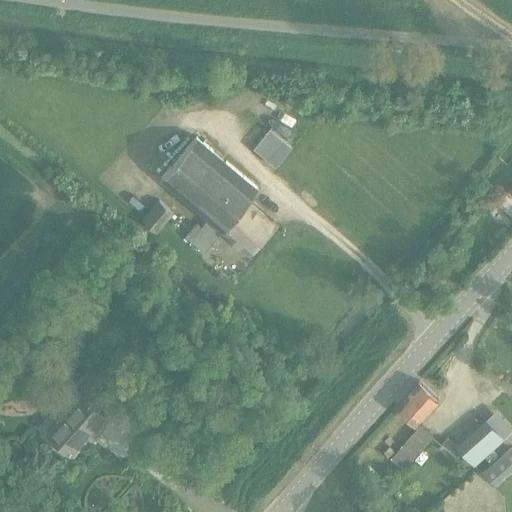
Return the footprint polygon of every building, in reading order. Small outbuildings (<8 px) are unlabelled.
[(270,129),(254,148),(276,166),(292,147),(270,129)] [(249,252),(273,223),(247,201),(258,188),(197,136),(161,178),(209,218),(201,227),(197,224),(186,237),(205,252),(223,230),(249,252)] [(157,232),(174,212),(160,200),(143,220),(157,232)] [(47,434),(70,454),(105,415),(98,409),(108,398),(88,381),(77,393),(81,396),(47,434)] [(417,390),(395,415),(416,433),(437,408),(417,390)] [(487,415),(454,452),(473,470),(507,432),(487,415)] [(420,429),(389,464),(403,476),(434,441),(420,429)] [(511,475),(511,449),(508,446),(478,475),(494,492),(511,475)]
